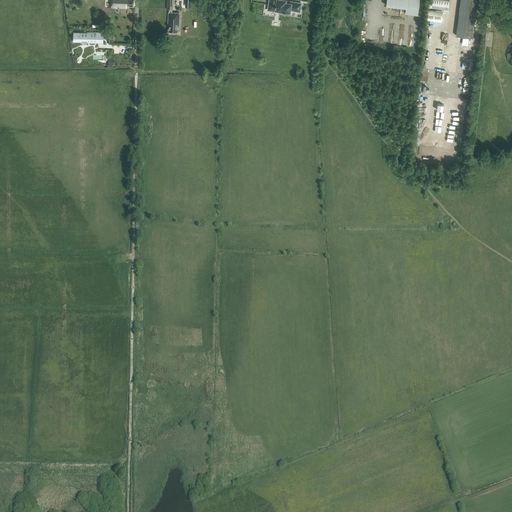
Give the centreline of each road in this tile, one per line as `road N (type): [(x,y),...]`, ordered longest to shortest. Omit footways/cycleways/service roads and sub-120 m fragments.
road 1 (track): [(128,511),(136,0)]
road 2 (unknown): [(452,90),(451,144),(434,148),(426,136),(428,89)]
